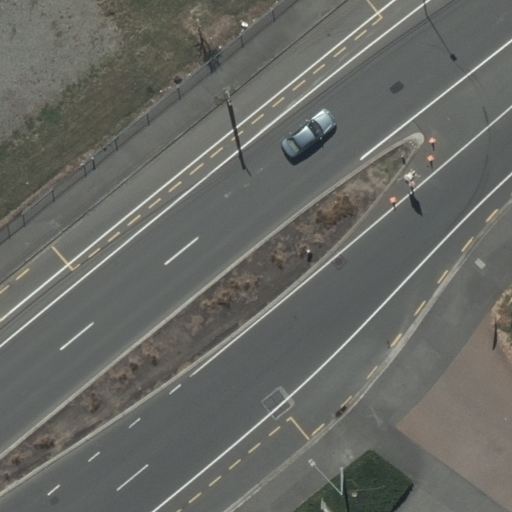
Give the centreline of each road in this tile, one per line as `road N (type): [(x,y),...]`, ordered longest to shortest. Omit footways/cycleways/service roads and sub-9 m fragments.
road 1 (secondary): [(0,400),(225,215),(511,54)]
road 2 (secondary): [(511,86),(338,299),(94,511)]
